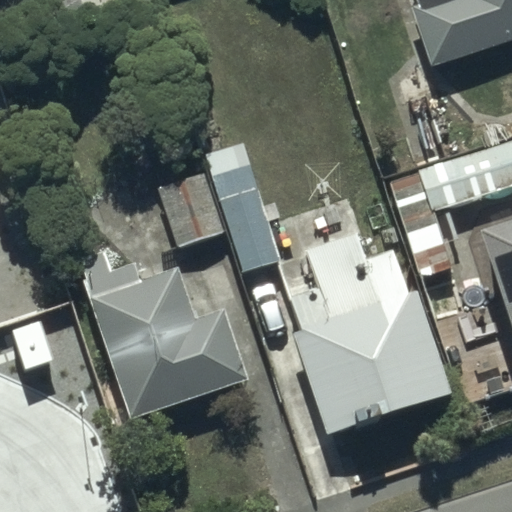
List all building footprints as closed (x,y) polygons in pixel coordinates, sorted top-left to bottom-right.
[(0,0),(0,8),(24,0),(0,0)] [(511,0),(450,0),(413,13),(433,69),(511,41),(511,0)] [(456,396),(486,382),(431,212),(511,187),(511,143),(386,185),(456,396)] [(245,167),(208,179),(241,277),(276,264),(245,167)] [(201,176),(153,190),(172,252),(219,237),(201,176)] [(511,221),(480,231),(511,336),(511,221)] [(303,334),(294,337),(328,437),(452,396),(418,293),(409,295),(394,251),(368,259),(361,238),(309,255),(322,291),(292,301),(303,334)] [(176,261),(91,287),(132,418),(247,382),(225,313),(195,322),(176,261)]
